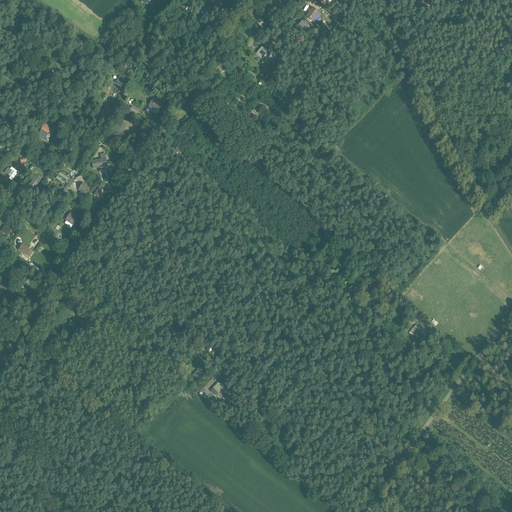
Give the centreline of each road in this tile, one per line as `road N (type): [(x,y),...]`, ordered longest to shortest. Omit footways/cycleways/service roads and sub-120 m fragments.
road 1 (track): [(232,511),(0,320)]
road 2 (residential): [(369,511),(511,317)]
road 3 (residential): [(4,79),(130,166)]
